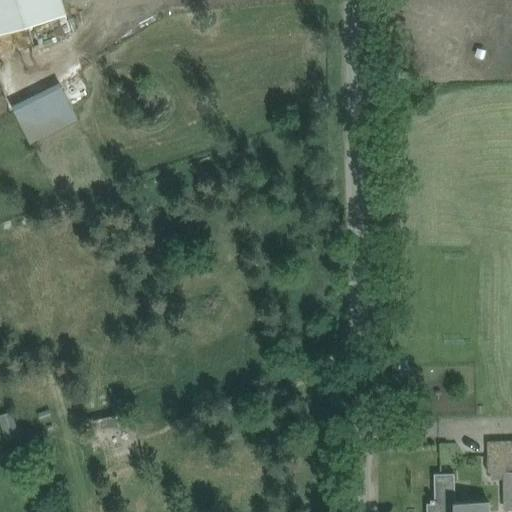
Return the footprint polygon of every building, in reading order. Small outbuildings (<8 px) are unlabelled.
[(0,0),(0,34),(67,15),(62,0),(0,0)] [(35,142),(83,119),(64,80),(17,103),(35,142)] [(404,376),(404,358),(394,358),(394,376),(404,376)] [(12,411),(0,414),(0,422),(6,441),(20,436),(12,411)] [(91,420),(94,432),(119,426),(116,414),(91,420)] [(511,440),(508,441),(488,441),(489,472),(511,471),(511,440)] [(490,511),(490,501),(456,502),(455,473),(435,473),(435,499),(431,499),(432,503),(428,503),(427,511),(490,511)]
